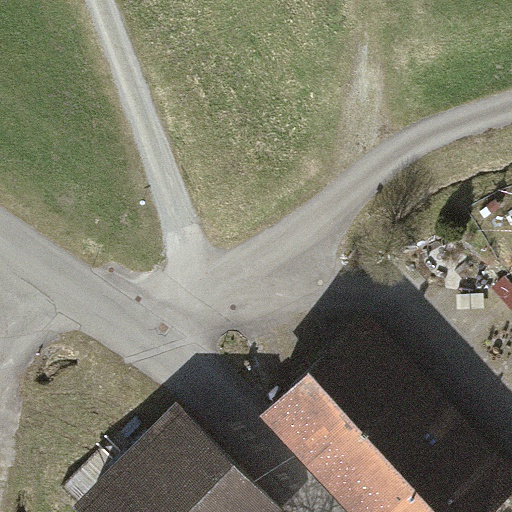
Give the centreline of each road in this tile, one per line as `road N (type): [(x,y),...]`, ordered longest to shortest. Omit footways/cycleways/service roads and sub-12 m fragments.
road 1 (tertiary): [(0,241),(216,393),(324,511)]
road 2 (track): [(511,110),(432,129),(360,184)]
road 3 (track): [(33,263),(0,424)]
